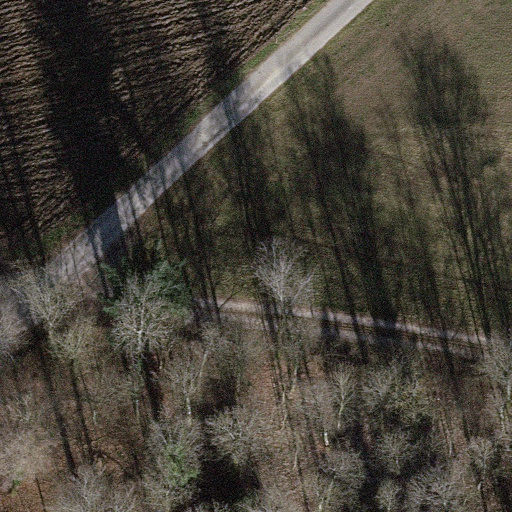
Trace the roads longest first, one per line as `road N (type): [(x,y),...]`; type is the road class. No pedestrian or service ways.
road 1 (unclassified): [(0,328),(352,0)]
road 2 (track): [(41,289),(111,317),(381,329),(511,359)]
